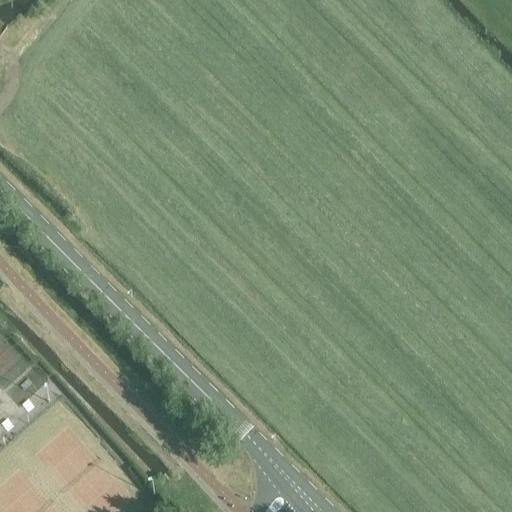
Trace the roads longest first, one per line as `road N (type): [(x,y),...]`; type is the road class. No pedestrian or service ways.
road 1 (tertiary): [(246,433),(0,191)]
road 2 (track): [(62,0),(0,110)]
